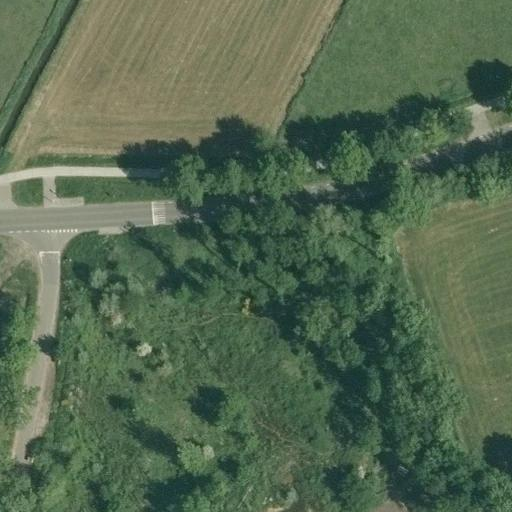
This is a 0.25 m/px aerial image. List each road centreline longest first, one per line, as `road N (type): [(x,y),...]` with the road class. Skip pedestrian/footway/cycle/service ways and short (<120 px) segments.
road 1 (tertiary): [(511,136),(379,181),(280,203),(49,219)]
road 2 (unclassified): [(14,511),(46,311),(49,219)]
